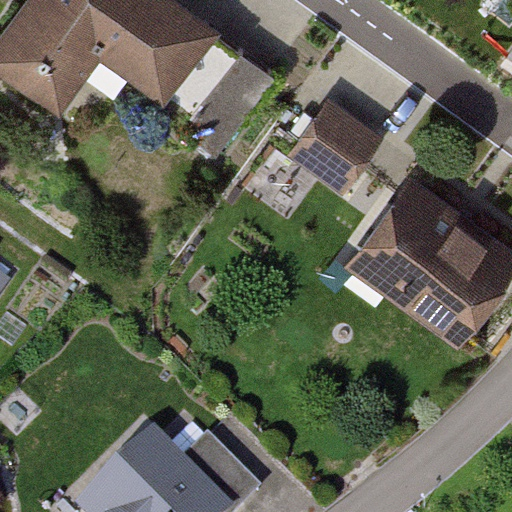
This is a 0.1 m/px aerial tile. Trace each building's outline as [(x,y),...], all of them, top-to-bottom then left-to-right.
[(244,25),(209,0),(33,0),(0,47),(0,62),(67,110),(114,45),(190,99),(244,25)] [(241,43),(205,106),(242,126),(278,63),(241,43)] [(335,95),(299,150),(358,188),(394,132),(335,95)] [(511,289),(511,235),(424,179),(360,277),(473,350),(511,289)] [(254,511),(175,428),(85,511),(254,511)]
